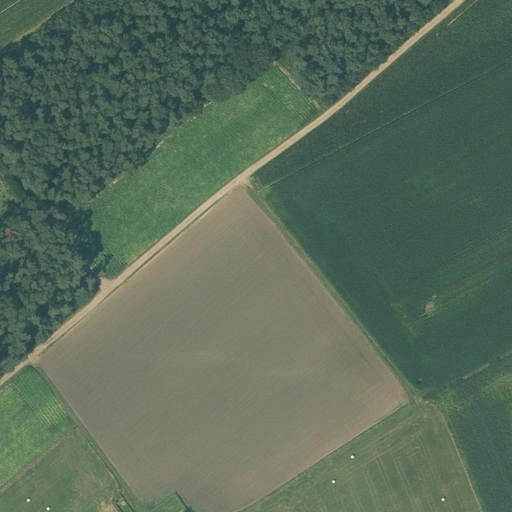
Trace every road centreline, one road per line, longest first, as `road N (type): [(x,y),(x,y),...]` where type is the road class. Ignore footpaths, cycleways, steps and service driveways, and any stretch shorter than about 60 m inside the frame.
road 1 (track): [(0,382),(459,0)]
road 2 (track): [(0,145),(106,291)]
